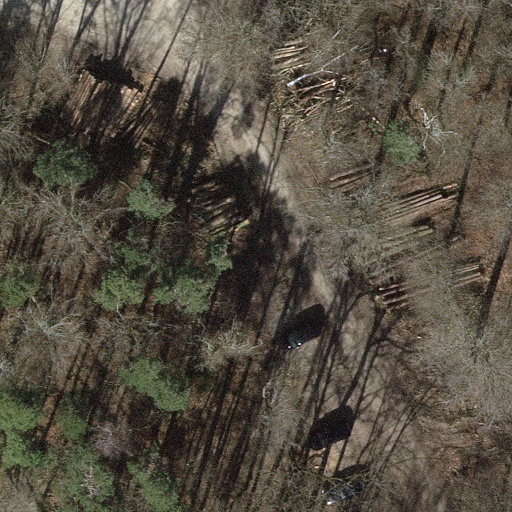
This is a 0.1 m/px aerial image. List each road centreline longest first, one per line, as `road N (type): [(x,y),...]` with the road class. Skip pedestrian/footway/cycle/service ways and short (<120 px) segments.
road 1 (track): [(430,511),(327,291),(173,20)]
road 2 (track): [(173,20),(45,0)]
